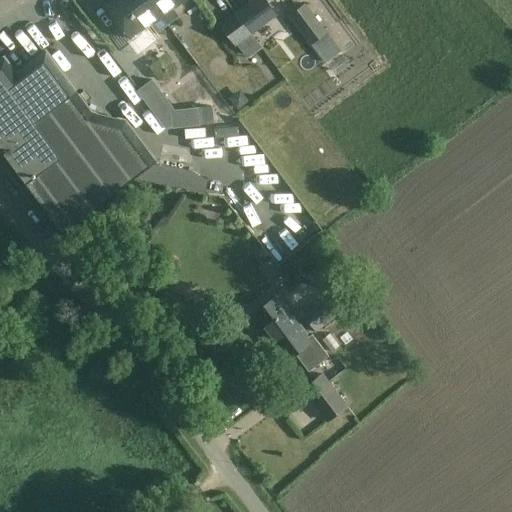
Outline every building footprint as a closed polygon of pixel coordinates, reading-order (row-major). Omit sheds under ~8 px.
[(156,32),(167,24),(148,0),(113,0),(115,1),(107,7),(131,40),(151,25),(156,32)] [(148,0),(167,24),(177,17),(172,9),(184,0),(148,0)] [(262,48),(251,34),(276,15),(264,0),(255,0),(221,26),(235,45),(236,45),(247,59),(262,48)] [(341,50),(328,33),(305,4),(289,16),(325,63),(341,50)] [(65,16),(75,40),(86,35),(76,11),(65,16)] [(0,21),(0,34),(16,25),(10,15),(0,21)] [(50,33),(40,42),(54,59),(64,51),(50,33)] [(12,45),(20,56),(33,47),(25,36),(12,45)] [(0,158),(58,236),(158,161),(126,119),(93,112),(47,51),(17,74),(5,58),(0,61),(0,158)] [(192,65),(178,73),(184,83),(198,74),(192,65)] [(173,129),(202,126),(200,108),(171,111),(173,129)] [(233,134),(233,113),(210,113),(209,133),(233,134)] [(203,153),(202,165),(225,167),(226,156),(203,153)] [(155,183),(205,193),(208,175),(158,165),(155,183)] [(304,312),(326,291),(319,284),(297,304),(304,312)] [(308,336),(297,322),(277,295),(252,314),(265,331),(264,332),(284,360),(298,350),(302,355),(298,358),(308,370),(328,355),(311,333),(308,336)] [(316,333),(342,313),(329,297),(304,316),(316,333)] [(326,420),(345,405),(322,373),(302,388),(326,420)] [(225,415),(250,395),(237,379),(213,399),(225,415)]
